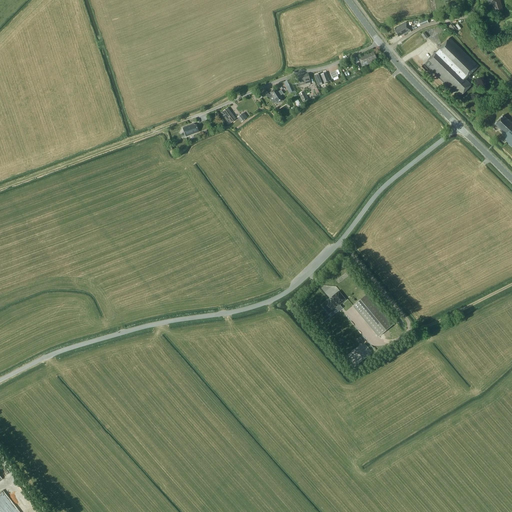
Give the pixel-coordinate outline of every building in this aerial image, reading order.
[(503,11),(499,0),(487,0),(489,5),(492,5),(494,13),(503,11)] [(411,31),(406,23),(396,28),(397,29),(395,31),(398,37),(403,34),(404,35),(411,31)] [(485,37),(490,34),(485,24),(479,26),(485,37)] [(471,86),(465,80),(478,66),(449,38),(424,64),(453,92),(455,90),(461,96),(471,86)] [(376,58),(373,52),(369,53),(365,54),(358,57),(363,67),(373,62),(372,60),(376,58)] [(324,84),(324,83),(329,81),(326,73),(321,75),(320,73),(316,75),(314,76),(318,86),(324,84)] [(311,83),(308,74),(296,78),(299,86),(311,83)] [(296,93),(292,84),(288,86),(291,94),(296,93)] [(268,94),(266,91),(260,95),(262,98),(266,95),(268,99),(272,96),(276,102),(278,101),(279,103),(282,100),(282,99),(283,98),(281,95),(283,94),(281,90),(278,92),(276,89),(270,93),(271,94),(269,95),(268,94)] [(302,102),(308,100),(304,92),(298,94),(302,102)] [(236,119),(228,108),(221,113),(227,121),(229,120),(231,123),(235,120),(236,119)] [(511,123),(509,120),(508,121),(503,116),(495,124),(500,129),(499,130),(504,135),(503,136),(506,139),(505,140),(511,147),(511,123)] [(194,124),(182,128),(185,137),(197,132),(197,131),(198,130),(196,125),(195,125),(194,124)] [(329,301),(323,306),(329,313),(335,308),(334,307),(338,304),(339,305),(345,300),(339,293),(333,297),(334,298),(330,302),(329,301)] [(394,324),(368,293),(353,306),(379,337),(394,324)]
